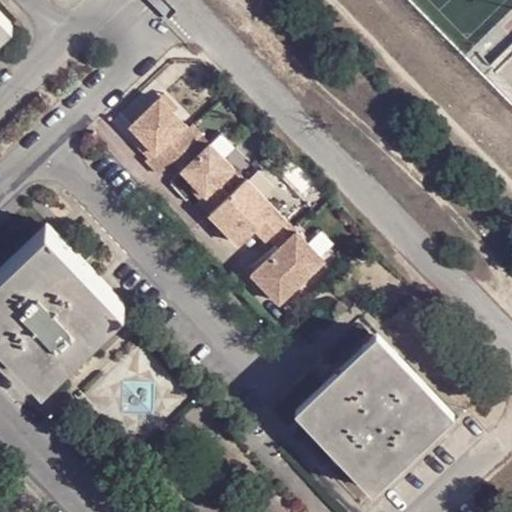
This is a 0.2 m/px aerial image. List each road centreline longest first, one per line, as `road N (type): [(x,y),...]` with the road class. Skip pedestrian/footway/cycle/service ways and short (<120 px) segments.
road 1 (residential): [(184,0),(511,336)]
road 2 (track): [(511,173),(336,0)]
road 3 (residential): [(0,413),(95,511)]
